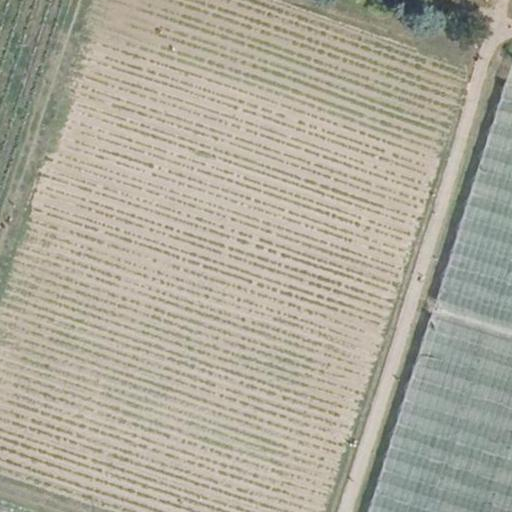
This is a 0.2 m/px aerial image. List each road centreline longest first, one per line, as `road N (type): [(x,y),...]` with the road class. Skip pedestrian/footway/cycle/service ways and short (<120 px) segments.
road 1 (track): [(343,511),(507,0)]
road 2 (track): [(0,246),(80,0)]
